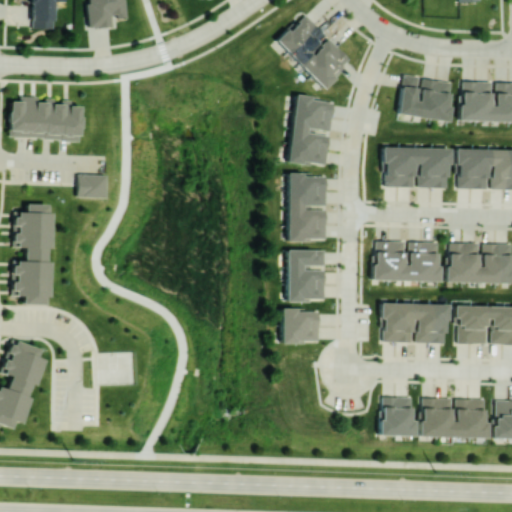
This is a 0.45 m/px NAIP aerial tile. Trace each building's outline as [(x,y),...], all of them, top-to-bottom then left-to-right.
[(50,28),(51,0),(29,0),(29,27),(50,28)] [(83,0),(85,27),(108,26),(107,16),(122,15),(121,0),(83,0)] [(274,40),(320,87),(348,59),(325,36),(302,13),(274,40)] [(394,112),(445,121),(451,81),(417,76),(418,76),(400,73),(394,112)] [(457,119),(511,120),(511,81),(490,81),(458,80),(457,119)] [(77,139),(78,105),(68,104),(68,100),(60,99),(60,100),(34,99),(35,95),(17,95),(17,100),(7,100),(6,136),(77,139)] [(331,99),(292,95),(284,159),(323,164),(326,132),(327,132),(331,99)] [(447,147),(381,146),(380,186),(413,186),(446,187),(447,147)] [(453,187),(511,188),(511,148),(454,148),(453,187)] [(102,174),(75,173),(74,196),(102,197),(102,174)] [(324,173),(284,173),(283,239),(323,240),(323,209),(309,208),(309,203),(323,203),(324,173)] [(44,203),(23,203),(23,210),(11,215),(16,231),(10,232),(10,233),(14,246),(21,246),(21,259),(9,263),(9,266),(14,279),(9,281),(9,282),(13,294),(20,294),(20,303),(46,303),(47,214),(44,203)] [(371,278),(437,280),(437,241),(407,240),(406,263),(401,263),(401,240),(371,239),(371,278)] [(445,281),(510,281),(511,242),(480,242),(480,265),(475,265),(475,241),(445,241),(445,281)] [(283,299),(322,299),(322,269),(308,269),(308,264),(322,264),(322,249),(283,248),(283,299)] [(445,303),(379,302),(379,340),(445,342),(445,303)] [(511,305),(452,304),(452,317),(455,317),(454,342),(485,343),(511,343),(511,305)] [(316,341),(316,308),(277,308),(277,341),(316,341)] [(18,422),(40,357),(34,356),(37,348),(9,339),(0,367),(0,373),(7,375),(3,387),(0,385),(0,424),(8,427),(10,420),(18,422)] [(377,434),(409,434),(410,396),(378,395),(377,434)] [(483,436),(484,398),(451,397),(417,396),(417,435),(483,436)] [(488,438),(511,438),(511,399),(491,399),(491,425),(488,425),(488,438)]
